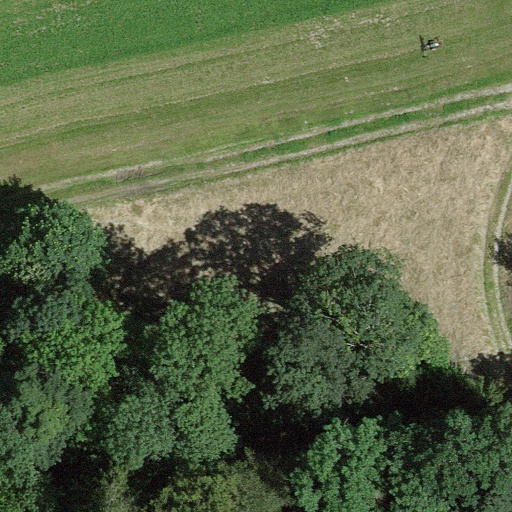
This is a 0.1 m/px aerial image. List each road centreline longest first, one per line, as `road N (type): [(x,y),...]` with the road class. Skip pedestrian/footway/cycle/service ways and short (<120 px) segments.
road 1 (track): [(0,225),(511,107)]
road 2 (track): [(511,198),(495,239),(488,326),(511,421)]
